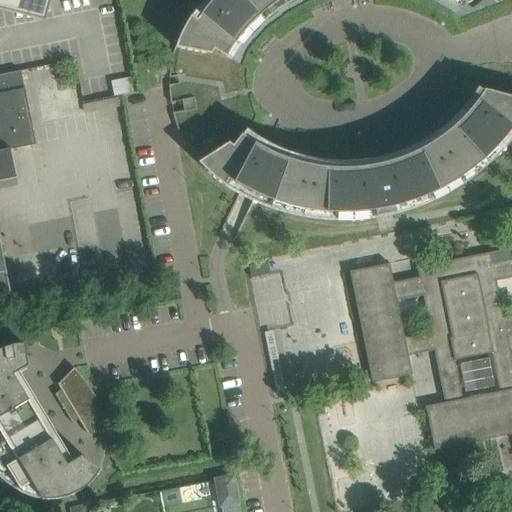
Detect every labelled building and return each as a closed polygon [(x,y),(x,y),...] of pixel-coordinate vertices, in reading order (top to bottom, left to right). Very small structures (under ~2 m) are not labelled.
[(0,0),(0,8),(45,22),(50,0),(0,0)] [(181,32),(175,48),(198,163),(204,169),(210,175),(217,181),(224,186),(238,194),(247,199),(252,201),(254,202),(283,213),(313,219),(344,221),(375,218),(394,214),(395,215),(430,202),(463,184),(492,161),(511,139),(511,97),(484,90),(483,90),(476,100),(471,107),(457,122),(442,136),(416,152),(387,163),(378,165),(372,166),(362,168),(337,169),(311,166),(287,159),(263,149),(255,144),(248,140),(241,134),(226,58),(239,38),(254,21),(273,5),(281,0),(457,0),(467,5),(473,0),(202,0),(197,7),(190,17),(187,21),(184,26),(181,32)] [(24,88),(24,89),(21,71),(0,75),(0,181),(16,178),(11,150),(36,145),(24,88)] [(0,306),(12,304),(0,242),(0,306)] [(511,362),(507,336),(511,334),(511,258),(490,263),(488,253),(416,267),(418,277),(391,283),(387,264),(349,272),(349,273),(352,272),(374,381),(372,382),(372,383),(411,375),(408,356),(433,351),(444,403),(425,407),(434,450),(435,450),(434,446),(511,431),(511,362)] [(263,327),(271,384),(362,371),(359,346),(347,333),(346,327),(336,328),(338,338),(329,346),(337,355),(312,359),(310,348),(293,350),(292,341),(283,331),(293,330),(292,321),(297,316),(292,283),(277,285),(279,304),(272,296),(260,307),(255,275),(251,276),(256,314),(266,313),(271,319),(261,327),(263,327)] [(0,468),(2,472),(7,469),(19,490),(30,483),(40,498),(41,499),(49,500),(57,499),(66,497),(74,493),(82,489),(88,484),(94,477),(99,470),(87,461),(86,462),(81,458),(66,467),(11,374),(26,365),(25,359),(26,359),(24,344),(12,345),(1,349),(0,349),(0,468)] [(92,390),(83,377),(74,368),(57,384),(87,434),(105,432),(105,426),(103,421),(99,407),(92,390)] [(233,475),(214,479),(220,508),(239,504),(233,475)]
